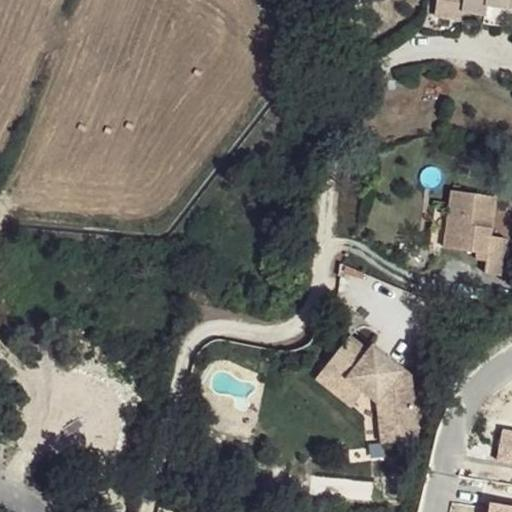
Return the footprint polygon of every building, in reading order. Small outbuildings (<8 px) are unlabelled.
[(440,0),(438,18),(452,21),(454,0),(440,0)] [(511,0),(454,0),(452,21),(465,23),(466,12),(488,16),(489,7),(510,10),(511,0)] [(452,212),(447,252),(479,257),(491,258),(488,265),(487,277),(502,280),(508,242),(493,239),(498,201),(455,195),(452,212)] [(370,356),(351,340),(318,381),(365,419),(368,446),(418,442),(412,379),(375,350),(370,356)] [(511,430),(503,429),(496,462),(511,464),(511,430)] [(511,511),(511,503),(491,500),(489,511),(511,511)]
